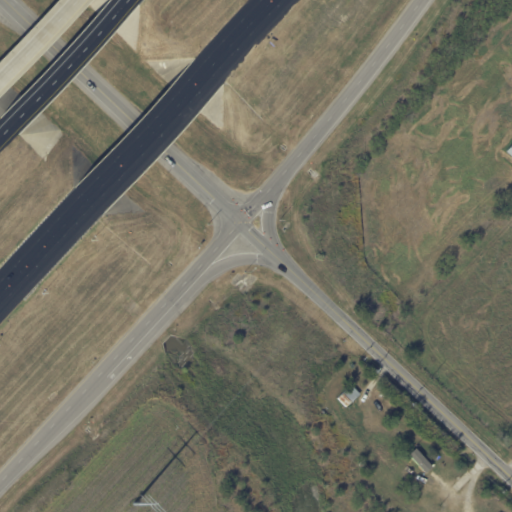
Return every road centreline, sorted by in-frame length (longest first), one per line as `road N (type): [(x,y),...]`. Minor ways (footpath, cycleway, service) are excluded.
road 1 (tertiary): [(1,0),(511,480)]
road 2 (motorway): [(236,224),(419,0)]
road 3 (motorway): [(81,205),(212,64)]
road 4 (secondary): [(62,410),(191,274)]
road 5 (motorway): [(124,1),(7,128)]
